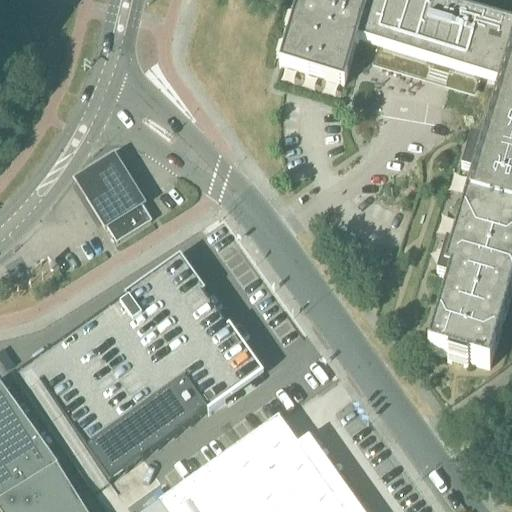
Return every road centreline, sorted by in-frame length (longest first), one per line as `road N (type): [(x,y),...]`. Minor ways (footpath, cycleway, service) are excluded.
road 1 (unclassified): [(417,443),(234,191),(105,108)]
road 2 (tertiary): [(0,252),(54,194),(105,108)]
road 3 (tertiary): [(84,98),(67,135),(0,219)]
